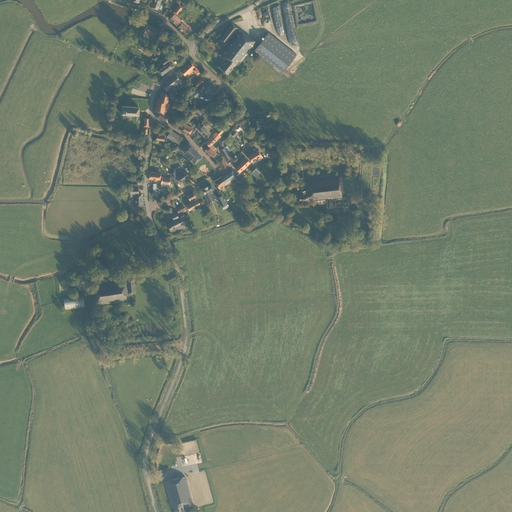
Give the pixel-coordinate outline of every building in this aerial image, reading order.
[(151,0),(150,6),(157,9),(158,8),(160,8),(161,5),(159,4),(160,0),(151,0)] [(178,5),(173,12),(175,13),(177,14),(182,8),(178,5)] [(176,15),(177,14),(175,13),(170,19),(176,25),(177,24),(179,26),(177,28),(185,34),(189,30),(182,23),(176,17),(177,16),(176,15)] [(259,44),(231,23),(219,39),(225,44),(237,30),(238,31),(219,55),(225,60),(224,61),(224,62),(222,64),(220,67),(227,73),(233,66),(234,66),(236,64),(238,65),(251,48),(254,50),(253,51),(281,73),(296,54),(268,32),(259,44)] [(156,48),(161,39),(160,39),(154,36),(157,30),(148,25),(144,33),(150,37),(149,38),(152,40),(153,39),(156,40),(152,46),(156,48)] [(162,75),(173,66),(169,61),(174,57),(171,53),(161,61),(164,65),(158,69),(162,75)] [(195,67),(191,62),(181,71),(186,77),(192,70),(197,75),(200,72),(195,67)] [(176,85),(178,88),(180,85),(179,84),(182,82),(176,74),(166,83),(163,86),(169,93),(173,89),(172,88),(176,85)] [(194,83),(197,87),(204,82),(201,78),(194,83)] [(216,90),(210,84),(205,89),(203,88),(204,87),(202,85),(197,89),(200,92),(202,90),(205,93),(206,91),(211,95),(216,90)] [(195,98),(200,94),(197,90),(192,93),(195,98)] [(168,95),(173,102),(178,98),(173,91),(168,95)] [(226,95),(223,91),(216,98),(219,101),(222,99),(225,102),(221,105),(225,109),(233,102),(229,97),(227,99),(225,97),(226,95)] [(157,97),(154,111),(157,112),(156,117),(167,122),(170,116),(166,114),(167,108),(169,109),(170,100),(168,100),(168,97),(168,96),(166,93),(165,93),(162,92),(160,98),(157,97)] [(203,107),(206,111),(215,104),(211,100),(203,107)] [(121,114),(139,115),(139,107),(122,106),(121,114)] [(215,118),(211,112),(206,116),(211,121),(215,118)] [(265,129),(264,126),(263,125),(261,126),(260,117),(266,117),(266,113),(257,114),(257,118),(252,119),(253,129),(261,128),(261,129),(262,129),(265,129)] [(198,129),(205,138),(210,133),(204,126),(206,123),(203,120),(200,124),(202,126),(198,129)] [(181,130),(190,134),(193,128),(185,124),(181,130)] [(183,138),(171,130),(167,137),(179,144),(183,138)] [(215,152),(216,150),(211,145),(216,140),(212,136),(205,142),(209,146),(205,150),(210,155),(211,154),(212,156),(216,153),(215,152)] [(182,150),(194,164),(202,156),(190,143),(182,150)] [(226,152),(223,147),(224,147),(222,143),(217,147),(219,150),(223,156),(217,160),(222,168),(227,165),(224,161),(231,157),(228,151),(226,152)] [(262,156),(258,150),(248,157),(251,162),(257,157),(258,158),(262,156)] [(269,156),(281,158),(282,152),(270,150),(269,156)] [(250,162),(245,157),(241,160),(243,161),(235,168),(240,173),(243,169),(244,169),(250,162)] [(178,173),(175,168),(168,172),(175,183),(178,181),(179,182),(188,176),(184,169),(178,173)] [(251,172),(256,177),(260,172),(255,168),(251,172)] [(220,189),(238,178),(237,177),(232,170),(215,182),(220,189)] [(149,172),(148,179),(160,180),(160,179),(161,179),(161,184),(169,185),(170,177),(160,176),(161,173),(149,172)] [(342,197),(339,177),(306,181),(307,193),(305,194),(305,190),(300,191),(300,194),(297,195),(298,201),(315,199),(315,201),(342,197)] [(213,194),(212,192),(211,190),(213,189),(211,184),(206,187),(201,190),(203,194),(204,194),(208,201),(207,201),(208,204),(213,202),(212,200),(211,199),(213,198),(216,196),(215,195),(214,195),(214,194),(213,194)] [(138,187),(130,187),(130,194),(130,197),(133,197),(133,199),(132,199),(132,207),(142,207),(142,193),(138,193),(138,187)] [(200,198),(196,191),(187,195),(191,202),(186,205),(189,210),(200,204),(197,199),(200,198)] [(226,204),(222,195),(217,198),(221,207),(226,204)] [(183,204),(177,207),(178,209),(179,212),(185,209),(184,206),(183,204)] [(174,228),(176,227),(177,229),(185,225),(182,219),(185,217),(183,212),(177,215),(176,212),(171,215),(174,220),(167,224),(170,230),(171,230),(172,231),(173,231),(174,231),(174,230),(175,229),(174,228)] [(129,293),(135,292),(133,277),(127,278),(127,280),(126,280),(125,279),(94,283),(96,305),(124,301),(123,299),(130,298),(129,293)] [(85,306),(83,295),(64,298),(65,309),(85,306)] [(165,481),(166,484),(172,507),(173,507),(174,511),(184,511),(186,510),(184,504),(192,502),(185,476),(165,481)]
